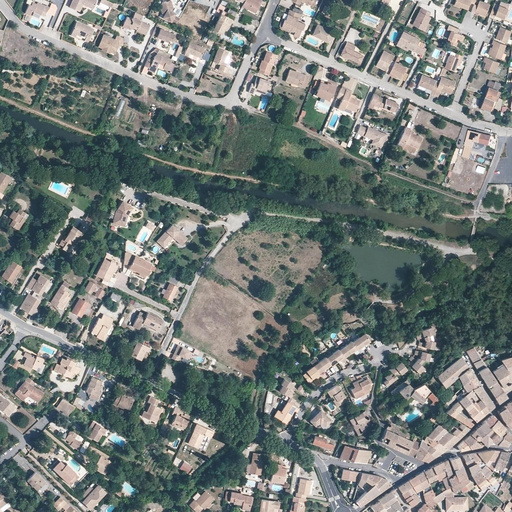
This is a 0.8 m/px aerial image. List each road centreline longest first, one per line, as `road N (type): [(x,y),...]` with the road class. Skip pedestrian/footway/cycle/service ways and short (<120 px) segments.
road 1 (residential): [(0,2),(20,28),(193,99),(229,104),(260,33)]
road 2 (track): [(229,104),(477,203)]
road 3 (residential): [(451,113),(260,33)]
road 4 (residential): [(146,381),(199,271),(236,221)]
road 5 (tertiary): [(146,381),(286,443)]
road 6 (residential): [(286,443),(322,386),(383,353)]
road 7 (tertiary): [(24,325),(146,381)]
